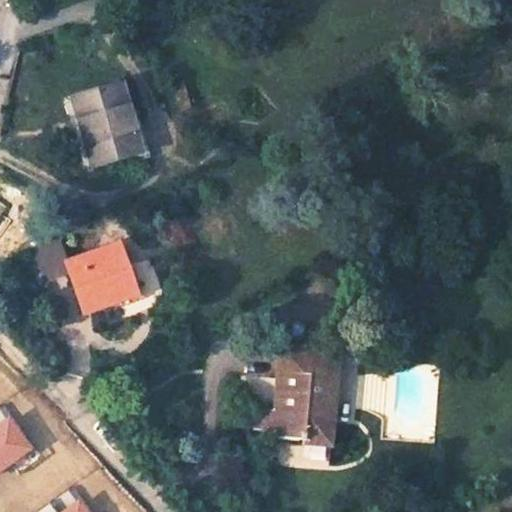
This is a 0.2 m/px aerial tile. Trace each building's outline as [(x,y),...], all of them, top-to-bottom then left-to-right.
[(138,155),(121,87),(73,100),(90,167),(138,155)] [(42,285),(66,276),(81,318),(134,297),(116,248),(64,268),(54,242),(31,253),(42,285)] [(334,421),(337,349),(279,346),(277,409),(257,408),(257,423),(271,424),(270,430),(309,432),(309,420),(334,421)] [(3,405),(0,407),(0,472),(34,449),(3,405)] [(334,421),(309,420),(309,432),(334,433),(334,421)] [(86,511),(71,489),(37,511),(86,511)]
